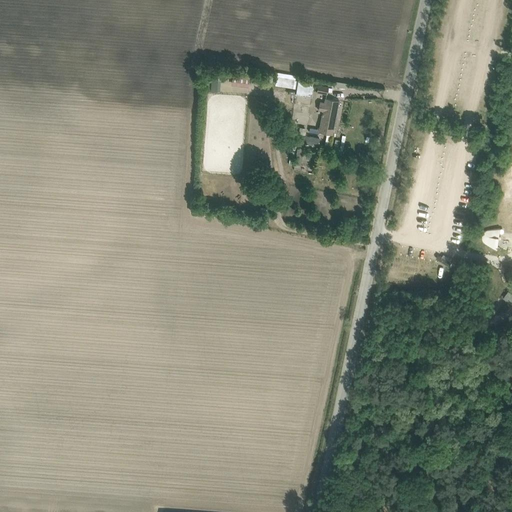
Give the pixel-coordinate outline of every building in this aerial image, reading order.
[(233,74),(232,82),(245,83),(246,76),(233,74)] [(257,74),(255,84),(265,85),(266,75),(257,74)] [(299,78),(297,89),(314,91),(316,81),(299,78)] [(323,110),(321,118),(319,132),(332,134),(339,101),(325,98),(324,103),(320,102),(318,109),(323,110)] [(303,136),(302,144),(319,147),(321,138),(303,136)] [(496,239),(497,229),(497,228),(488,229),(485,230),(483,232),(482,235),(482,238),(483,241),(485,243),(497,248),(498,239),(496,239)] [(441,249),(440,255),(455,259),(457,253),(441,249)]
